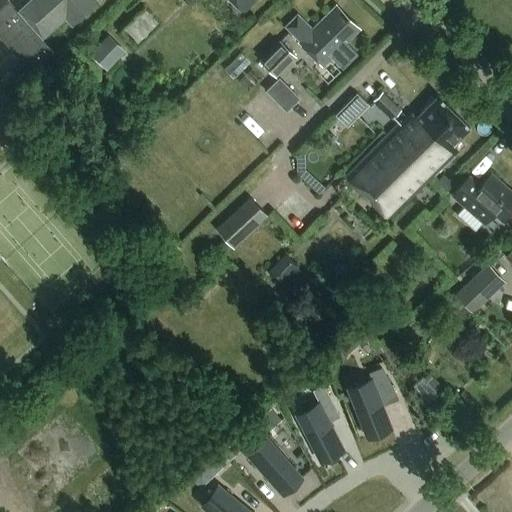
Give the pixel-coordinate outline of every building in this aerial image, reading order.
[(33,0),(18,13),(41,38),(64,17),(70,24),(97,0),(96,0),(33,0)] [(232,0),(244,11),(255,0),(232,0)] [(7,3),(0,9),(0,40),(31,74),(53,54),(7,3)] [(360,30),(340,11),(335,17),(330,13),(312,31),(298,16),(286,28),(300,43),(299,44),(322,68),(331,59),(341,69),(355,55),(345,45),(360,30)] [(93,59),(106,71),(118,58),(108,48),(111,44),(113,42),(111,40),(107,36),(102,42),(89,55),(93,59)] [(276,78),(296,59),(281,43),(261,62),(276,78)] [(10,72),(0,80),(10,91),(20,82),(10,72)] [(264,92),(286,113),(299,99),(278,78),(264,92)] [(0,146),(26,122),(0,93),(0,146)] [(392,119),(400,111),(383,94),(375,102),(392,119)] [(400,124),(388,136),(431,179),(457,154),(451,148),(467,131),(463,127),(465,126),(441,101),(439,103),(436,99),(415,120),(411,117),(403,126),(400,124)] [(431,179),(388,136),(346,178),(389,221),(431,179)] [(443,175),(435,183),(446,192),(453,183),(443,175)] [(484,224),(491,216),(501,224),(511,210),(511,195),(489,176),(477,190),(466,181),(452,197),(484,224)] [(275,213),(302,241),(324,219),(297,192),(275,213)] [(249,198),(214,231),(232,250),(267,217),(249,198)] [(488,264),(455,296),(473,314),(507,283),(488,264)] [(355,328),(344,338),(353,348),(364,338),(355,328)] [(404,329),(397,335),(407,346),(414,340),(404,329)] [(371,379),(346,388),(366,438),(391,429),(379,400),(394,394),(381,368),(368,373),(371,379)] [(330,423),(339,417),(329,398),(323,386),(314,391),(320,403),(296,415),(319,462),(344,450),(330,423)] [(247,455),(282,494),(301,478),(266,438),(247,455)] [(234,441),(221,453),(228,461),(241,449),(234,441)] [(217,453),(203,465),(213,476),(226,463),(217,453)] [(200,507),(205,511),(248,511),(217,486),(200,507)]
